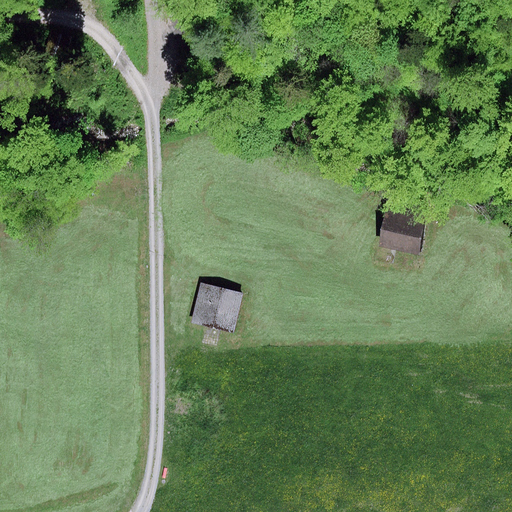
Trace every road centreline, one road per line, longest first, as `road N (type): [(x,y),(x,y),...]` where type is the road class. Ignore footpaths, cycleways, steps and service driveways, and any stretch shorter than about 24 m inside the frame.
road 1 (track): [(137,511),(157,437),(149,112)]
road 2 (track): [(149,112),(93,26),(0,12)]
